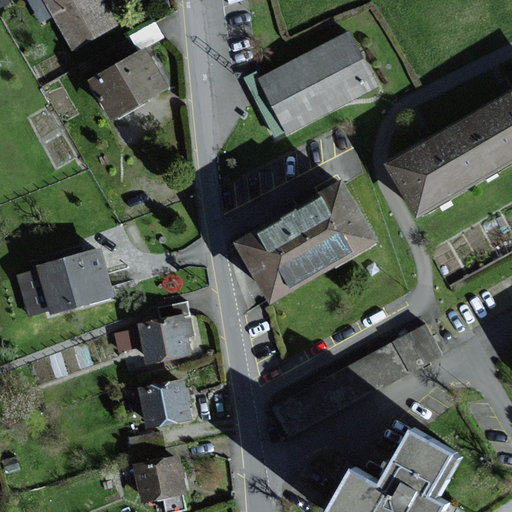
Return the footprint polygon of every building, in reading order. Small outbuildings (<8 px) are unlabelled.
[(102,0),(43,0),(72,55),(119,30),(102,0)] [(351,34),(261,80),(270,97),(288,130),(377,84),(351,34)] [(153,54),(96,85),(116,122),(173,92),(153,54)] [(511,159),(511,92),(508,95),(430,140),(392,162),(421,212),(511,159)] [(377,241),(346,184),(240,241),(272,299),(377,241)] [(104,252),(16,280),(29,323),(54,315),(56,323),(120,303),(104,252)] [(193,323),(143,330),(143,332),(116,335),(119,354),(144,351),(147,367),(198,360),(193,323)] [(427,324),(274,408),(291,440),(444,356),(427,324)] [(191,385),(142,391),(146,431),(195,425),(191,385)] [(460,455),(412,430),(385,484),(357,469),(334,511),(454,511),(456,509),(437,499),(460,455)] [(184,462),(137,467),(142,505),(189,500),(184,462)]
